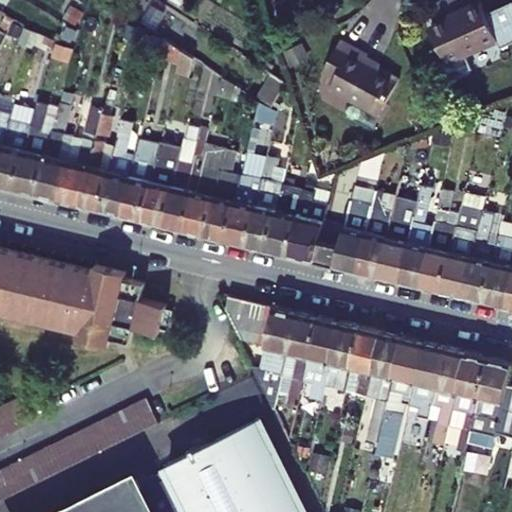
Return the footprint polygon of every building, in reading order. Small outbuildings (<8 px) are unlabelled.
[(467,10),(431,26),(447,63),(443,64),(450,79),(452,78),(453,80),(471,72),(470,70),(473,69),(466,55),(498,41),(501,47),(511,42),(511,1),(486,13),(481,0),(466,7),(467,10)] [(5,42),(15,47),(24,27),(25,27),(14,22),(5,42)] [(38,32),(24,27),(19,43),(33,48),(34,44),(38,32)] [(55,39),(38,32),(34,44),(52,51),(55,39)] [(165,38),(160,58),(179,62),(182,49),(165,38)] [(342,39),(330,61),(341,67),(354,45),(342,39)] [(380,114),(400,78),(366,59),(369,54),(354,45),(341,67),(330,61),(324,71),(336,78),(330,87),(380,114)] [(272,73),(257,96),(260,98),(272,106),(287,82),(272,73)] [(219,93),(239,100),(242,87),(224,76),(219,93)] [(64,91),(61,101),(72,104),(75,93),(64,91)] [(0,94),(0,109),(13,112),(14,109),(16,98),(0,94)] [(50,103),(39,100),(35,114),(32,124),(17,187),(38,192),(52,134),(42,132),(48,112),(50,103)] [(52,134),(38,192),(59,197),(69,157),(75,134),(76,134),(65,131),(73,104),(72,104),(61,101),(57,115),(52,134)] [(69,157),(59,197),(80,202),(96,139),(97,133),(103,113),(104,108),(92,105),(84,136),(75,134),(69,157)] [(0,165),(11,119),(13,112),(0,109),(0,165)] [(11,119),(32,124),(35,114),(14,109),(13,112),(11,119)] [(48,112),(42,132),(52,134),(57,115),(48,112)] [(97,133),(110,136),(114,115),(103,113),(97,133)] [(102,208),(123,213),(137,153),(128,150),(135,120),(123,117),(117,144),(111,167),(102,208)] [(11,119),(0,165),(0,183),(17,187),(32,124),(11,119)] [(189,123),(186,138),(198,141),(201,126),(189,123)] [(165,223),(186,228),(206,144),(210,128),(201,126),(198,141),(186,138),(184,146),(165,223)] [(137,153),(123,213),(144,218),(162,142),(141,137),(137,153)] [(80,202),(102,208),(111,167),(101,165),(106,142),(96,139),(80,202)] [(162,142),(144,218),(165,223),(184,146),(162,141),(162,142)] [(101,165),(111,167),(117,144),(106,142),(101,165)] [(186,228),(207,233),(228,149),(206,144),(186,228)] [(207,233),(228,238),(238,198),(243,175),(233,172),(238,151),(228,149),(207,233)] [(264,179),(249,243),(270,248),(279,208),(287,171),(277,168),(280,157),(269,154),(264,179)] [(270,248),(291,253),(306,189),(294,187),(301,158),(290,156),(287,171),(279,208),(270,248)] [(228,238),(249,243),(264,179),(243,175),(238,198),(228,238)] [(413,181),(401,179),(398,194),(393,215),(379,273),(401,278),(419,202),(409,200),(413,181)] [(423,184),(413,181),(409,200),(419,202),(423,184)] [(434,185),(423,183),(423,184),(419,202),(401,278),(422,283),(436,225),(426,223),(434,185)] [(357,185),(353,199),(374,204),(377,190),(357,185)] [(317,192),(315,200),(329,204),(332,190),(318,187),(317,192)] [(436,225),(422,283),(443,288),(461,212),(451,210),(455,191),(444,188),(436,225)] [(317,192),(306,189),(291,253),(317,259),(322,238),(323,233),(326,219),(329,204),(315,200),(317,192)] [(387,192),(377,190),(374,204),(359,268),(379,273),(393,215),(385,213),(388,201),(384,200),(387,192)] [(388,201),(385,213),(393,215),(398,194),(387,192),(384,200),(388,201)] [(461,212),(443,288),(464,293),(484,209),(475,207),(478,196),(466,193),(461,212)] [(478,196),(475,207),(484,209),(487,198),(478,196)] [(343,243),(338,264),(359,268),(374,204),(353,199),(347,224),(344,238),(343,243)] [(484,209),(464,293),(486,298),(504,220),(506,214),(484,209)] [(326,219),(323,233),(344,238),(347,224),(326,219)] [(511,221),(504,220),(486,298),(507,303),(511,282),(511,221)] [(322,238),(317,259),(338,264),(343,243),(322,238)] [(0,309),(81,329),(79,336),(111,343),(113,337),(132,341),(136,326),(161,332),(162,328),(167,307),(168,303),(143,297),(147,281),(127,277),(129,270),(97,262),(95,269),(0,246),(0,309)] [(299,310),(230,294),(227,308),(241,338),(267,344),(262,365),(255,364),(254,365),(258,373),(271,399),(276,409),(280,392),(299,310)] [(167,307),(162,328),(169,330),(174,309),(167,307)] [(320,315),(299,310),(280,392),(290,395),(288,402),(299,404),(305,379),(320,315)] [(320,315),(305,379),(315,381),(311,397),(323,399),(326,384),(341,320),(320,315)] [(326,384),(347,389),(362,325),(341,320),(326,384)] [(362,325),(347,389),(368,394),(384,330),(362,325)] [(384,330),(368,394),(378,397),(368,438),(380,441),(405,335),(384,330)] [(380,441),(377,454),(394,458),(407,403),(411,404),(426,340),(405,335),(380,441)] [(447,345),(426,340),(411,404),(421,406),(417,422),(428,425),(434,402),(447,345)] [(468,350),(447,345),(434,402),(443,405),(434,442),(446,444),(451,424),(468,350)] [(489,355),(468,350),(451,424),(464,427),(459,449),(467,451),(472,428),(489,355)] [(511,360),(489,355),(472,428),(497,434),(498,431),(511,433),(511,384),(508,383),(511,368),(511,360)] [(11,400),(23,425),(35,419),(23,394),(11,400)] [(135,403),(148,427),(160,421),(148,397),(135,403)] [(0,405),(0,410),(10,431),(23,425),(11,400),(0,405)] [(123,409),(135,434),(148,427),(135,403),(123,409)] [(111,415),(123,440),(135,434),(123,409),(111,415)] [(0,436),(10,431),(0,410),(0,436)] [(98,421),(110,446),(123,440),(111,415),(98,421)] [(304,511),(257,418),(170,461),(178,479),(171,483),(168,478),(142,488),(137,477),(67,511),(304,511)] [(86,427),(98,452),(110,446),(98,421),(86,427)] [(74,433),(86,458),(98,452),(86,427),(74,433)] [(61,439),(73,464),(86,458),(74,433),(61,439)] [(49,446),(61,470),(73,464),(61,439),(49,446)] [(37,452),(49,476),(61,470),(49,446),(37,452)] [(24,458),(36,482),(49,476),(37,452),(24,458)] [(12,464),(24,488),(36,482),(24,458),(12,464)] [(0,469),(0,470),(11,494),(24,488),(12,464),(0,469)] [(0,500),(11,494),(0,470),(0,500)]
